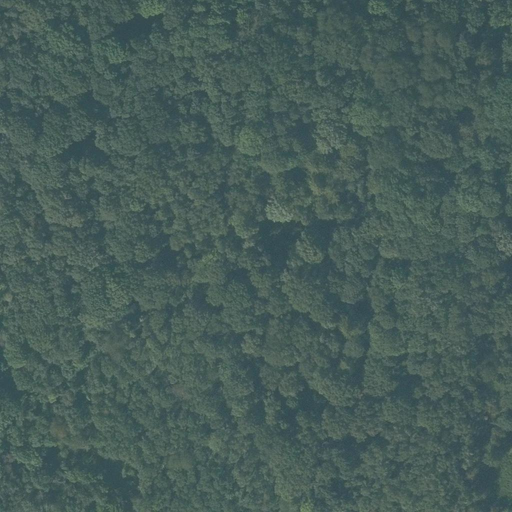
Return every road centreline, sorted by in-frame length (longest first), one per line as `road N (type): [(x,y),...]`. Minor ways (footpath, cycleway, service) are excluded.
road 1 (track): [(0,182),(36,265),(56,280),(84,285),(155,241),(229,135),(305,147),(327,185),(347,347),(376,399),(400,385),(404,300),(440,210),(473,164),(494,158),(511,166)]
road 2 (track): [(130,511),(118,472),(95,451),(53,435),(0,434)]
